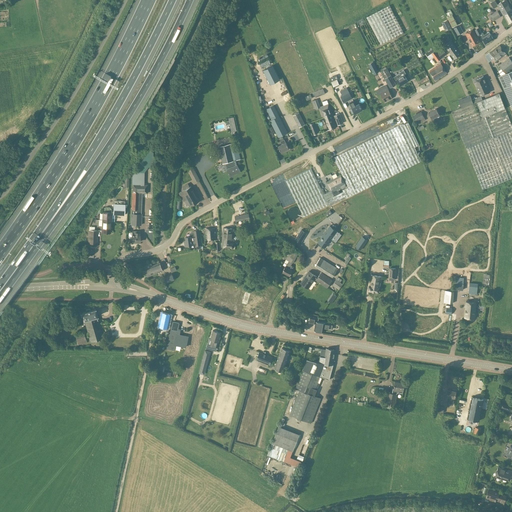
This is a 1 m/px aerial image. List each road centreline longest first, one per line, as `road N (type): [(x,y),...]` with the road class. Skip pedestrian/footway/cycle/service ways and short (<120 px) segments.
road 1 (residential): [(112,268),(161,249),(190,216),(420,95),(511,28)]
road 2 (tertiary): [(511,370),(245,326),(110,285)]
road 3 (motorway): [(148,0),(102,91),(0,253)]
road 4 (motorway): [(35,242),(129,114),(190,0)]
road 5 (motorway): [(35,242),(172,0)]
road 6 (unclassified): [(125,0),(90,67),(0,197)]
